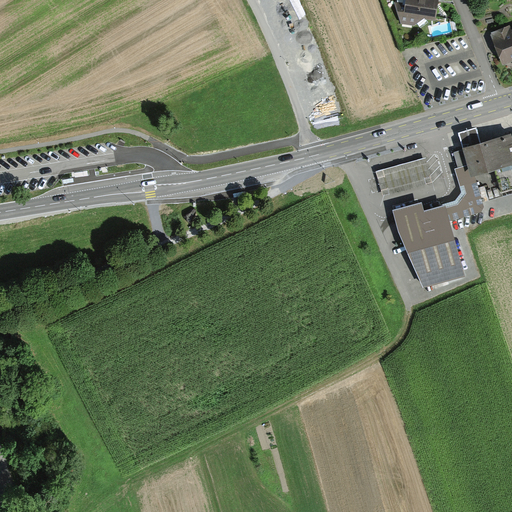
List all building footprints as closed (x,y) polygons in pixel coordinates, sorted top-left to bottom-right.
[(433,16),(435,0),(404,0),(394,0),(400,22),(413,26),(425,15),(433,16)] [(452,23),(437,26),(439,36),(454,33),(452,23)] [(511,30),(493,38),(503,64),(511,60),(511,30)] [(476,128),(459,133),(464,149),(481,144),(476,128)] [(464,149),(454,152),(458,167),(456,169),(462,193),(455,201),(424,210),(422,202),(392,210),(399,230),(421,280),(462,269),(449,220),(481,211),(484,206),(474,173),(511,162),(511,135),(481,144),(464,149)] [(383,196),(430,182),(423,157),(376,170),(383,196)]
